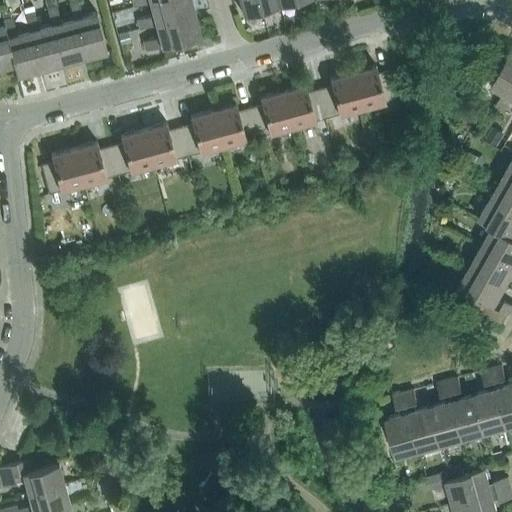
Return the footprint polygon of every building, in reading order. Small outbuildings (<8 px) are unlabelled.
[(74,0),(69,2),(74,18),(84,56),(107,50),(96,12),(83,15),(78,0),(74,0)] [(140,27),(156,22),(195,12),(191,0),(150,0),(154,13),(138,18),(140,27)] [(238,0),(242,13),(261,8),(258,0),(238,0)] [(276,0),(258,0),(261,8),(278,4),(276,0)] [(47,8),(52,24),(62,62),(84,56),(74,18),(61,21),(57,5),(47,8)] [(25,14),(29,30),(30,30),(40,68),(62,62),(52,24),(39,28),(34,11),(25,14)] [(201,35),(195,12),(156,22),(160,35),(144,40),(146,49),(163,45),(163,46),(201,35)] [(4,24),(4,25),(15,63),(14,63),(17,75),(40,68),(30,30),(29,30),(17,33),(13,17),(3,20),(4,24)] [(0,66),(14,63),(15,63),(4,25),(0,25),(0,66)] [(129,32),(120,35),(122,43),(131,41),(129,32)] [(504,110),(511,96),(511,95),(511,49),(491,84),(503,91),(495,106),(504,110)] [(375,64),(352,71),(362,107),(397,97),(389,68),(377,72),(375,64)] [(362,107),(352,71),(329,77),(331,84),(319,87),(327,116),(362,107)] [(327,116),(319,87),(307,91),(305,83),(282,90),(292,126),(327,116)] [(292,126),(282,90),(259,96),(261,103),(250,106),(257,135),(292,126)] [(257,135),(250,106),(238,110),(236,102),(213,109),(223,145),(257,135)] [(223,145),(213,109),(190,115),(192,122),(180,125),(188,154),(223,145)] [(464,126),(468,120),(461,116),(458,122),(464,126)] [(188,154),(180,125),(168,129),(166,121),(143,128),(153,164),(188,154)] [(495,143),(502,131),(494,126),(487,138),(495,143)] [(153,164),(143,128),(120,134),(122,141),(110,144),(118,173),(153,164)] [(118,173),(110,144),(98,148),(96,141),(73,147),(83,183),(118,173)] [(83,183),(73,147),(50,153),(52,160),(40,164),(48,192),(83,183)] [(511,158),(502,177),(511,182),(511,158)] [(511,182),(502,177),(491,196),(511,208),(511,182)] [(511,208),(491,196),(479,217),(493,225),(511,235),(511,208)] [(493,225),(481,245),(511,261),(511,235),(493,225)] [(511,261),(481,245),(470,264),(505,284),(511,272),(511,261)] [(459,284),(459,285),(476,295),(470,305),(502,323),(508,313),(499,308),(494,305),(505,284),(470,264),(459,284)] [(511,302),(504,298),(499,308),(508,313),(511,315),(511,313),(511,302)] [(476,328),(481,320),(472,315),(468,323),(476,328)] [(505,377),(502,364),(491,367),(495,380),(505,377)] [(495,380),(491,367),(480,369),(484,383),(495,380)] [(461,389),(458,376),(447,379),(451,392),(461,389)] [(451,392),(447,379),(436,382),(440,395),(451,392)] [(511,381),(496,386),(507,425),(511,423),(511,381)] [(496,386),(474,392),(485,431),(507,425),(496,386)] [(417,401),(413,388),(403,391),(407,404),(417,401)] [(403,391),(392,394),(396,407),(407,404),(403,391)] [(463,437),(485,431),(474,392),(452,398),(463,437)] [(430,404),(441,443),(463,437),(452,398),(430,404)] [(419,449),(441,443),(430,404),(408,410),(419,449)] [(408,410),(385,416),(396,455),(419,449),(408,410)] [(495,465),(504,463),(502,452),(492,455),(495,465)] [(0,465),(0,477),(2,484),(2,485),(20,480),(24,479),(28,492),(64,482),(58,462),(32,469),(29,457),(0,465)] [(491,491),(489,483),(485,468),(451,477),(446,479),(452,502),(491,491)] [(449,469),(440,472),(442,480),(446,479),(451,477),(449,469)] [(497,489),(511,486),(508,475),(494,479),(495,481),(497,489)] [(0,507),(0,511),(30,511),(69,502),(64,482),(28,492),(31,505),(27,506),(17,509),(16,504),(0,507)] [(499,497),(500,500),(511,496),(511,490),(511,486),(497,489),(499,497)] [(452,502),(454,511),(497,511),(493,499),(491,491),(452,502)] [(71,511),(69,502),(30,511),(71,511)]
